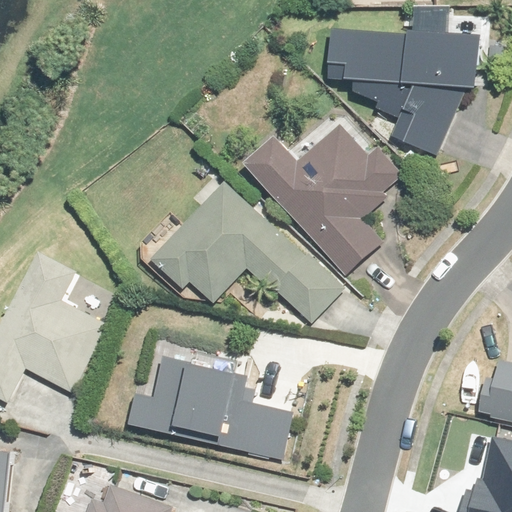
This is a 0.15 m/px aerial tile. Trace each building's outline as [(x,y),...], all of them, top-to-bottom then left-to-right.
[(418,15),(417,36),(386,34),(387,24),(338,21),(336,66),(354,67),(353,83),(421,87),(395,135),(444,160),(480,90),(482,66),(492,67),(495,19),(418,15)] [(388,191),(407,174),(384,149),(374,158),(347,128),(304,165),(280,140),(251,167),(352,277),(382,248),(364,229),(396,200),(388,191)] [(256,268),(314,323),(347,289),(235,182),(154,266),(190,300),(201,287),(220,305),(256,268)] [(80,274),(42,255),(0,339),(0,398),(14,405),(31,370),(77,393),(110,325),(65,303),(80,274)] [(266,368),(156,341),(135,426),(207,444),(204,455),(283,475),(299,412),(257,402),(266,368)] [(511,364),(500,363),(490,423),(511,426),(511,364)] [(175,511),(177,508),(114,490),(110,504),(97,500),(93,511),(175,511)]
